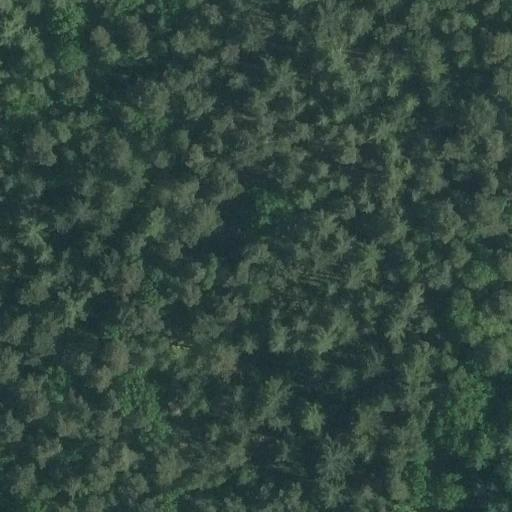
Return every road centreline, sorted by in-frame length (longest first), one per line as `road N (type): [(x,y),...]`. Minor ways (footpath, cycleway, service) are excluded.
road 1 (track): [(511,324),(265,168),(73,36),(37,0)]
road 2 (track): [(511,371),(402,511)]
